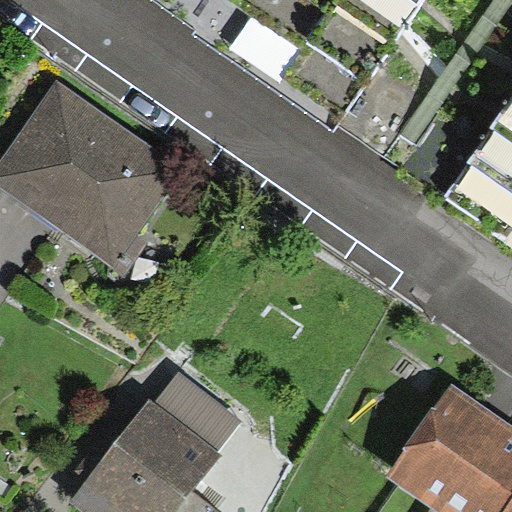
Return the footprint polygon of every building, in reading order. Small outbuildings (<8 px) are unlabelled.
[(412,9),(399,0),(212,0),(203,13),(375,142),(417,86),(377,57),(412,9)] [(419,0),(399,0),(412,9),(419,0)] [(511,84),(478,133),(511,157),(511,84)] [(0,168),(0,192),(110,266),(170,178),(48,97),(0,168)] [(511,157),(478,133),(430,102),(393,155),(511,237),(511,157)] [(511,511),(511,441),(446,397),(395,472),(454,511),(511,511)] [(55,488),(83,511),(169,511),(199,477),(134,422),(98,464),(85,454),(55,488)] [(230,511),(199,490),(182,511),(230,511)]
